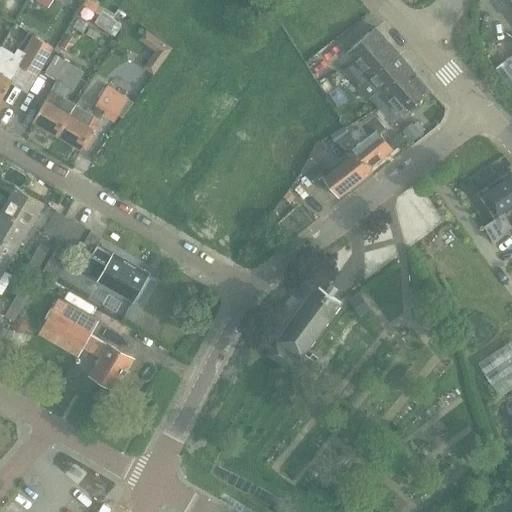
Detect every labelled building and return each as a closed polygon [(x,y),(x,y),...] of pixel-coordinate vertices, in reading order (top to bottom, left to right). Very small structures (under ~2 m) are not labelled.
[(5,0),(2,7),(13,13),(20,0),(5,0)] [(91,0),(84,0),(82,4),(95,12),(99,5),(91,0)] [(96,23),(118,32),(124,17),(101,8),(96,23)] [(347,69),(362,87),(359,90),(368,100),(371,97),(378,104),(388,96),(394,102),(403,94),(400,90),(401,89),(398,85),(414,70),(376,27),(348,51),(356,60),(347,69)] [(147,67),(157,72),(173,44),(147,29),(140,40),(156,49),(147,67)] [(0,100),(20,67),(35,76),(52,48),(32,36),(23,52),(16,48),(13,54),(0,45),(0,100)] [(72,89),(82,72),(54,56),(44,73),(72,89)] [(388,96),(378,104),(395,123),(404,114),(432,90),(414,70),(398,85),(401,89),(400,90),(403,94),(394,102),(388,96)] [(127,98),(107,86),(96,104),(116,116),(127,98)] [(34,120),(57,134),(76,104),(52,90),(34,120)] [(76,104),(57,134),(81,148),(99,118),(76,104)] [(378,129),(374,132),(366,122),(358,128),(367,138),(354,148),(357,152),(326,177),(342,197),(374,172),(371,168),(394,150),(378,129)] [(413,125),(403,133),(411,142),(420,133),(413,125)] [(343,127),(330,134),(334,143),(348,135),(343,127)] [(309,158),(301,172),(312,180),(325,169),(318,164),(309,158)] [(488,166),(473,177),(478,185),(494,174),(488,166)] [(511,171),(511,170),(478,192),(495,218),(484,226),(493,243),(511,227),(503,214),(511,207),(511,171)] [(471,178),(461,185),(468,194),(473,190),(474,183),(471,178)] [(14,187),(1,209),(29,227),(42,206),(14,187)] [(1,209),(0,210),(0,237),(17,248),(29,227),(1,209)] [(52,236),(53,236),(64,217),(55,211),(42,233),(51,238),(52,236)] [(64,217),(53,236),(63,242),(74,223),(64,217)] [(74,223),(63,242),(73,248),(84,229),(74,223)] [(148,276),(96,246),(101,238),(90,231),(78,251),(89,258),(90,257),(107,267),(99,281),(133,301),(135,298),(138,299),(145,289),(142,287),(148,276)] [(0,237),(0,267),(4,270),(17,248),(0,237)] [(40,244),(33,257),(41,262),(49,249),(40,244)] [(44,271),(58,278),(73,252),(59,244),(44,271)] [(34,275),(41,262),(33,257),(25,270),(34,275)] [(317,285),(267,354),(291,371),(293,369),(298,372),(309,357),(304,352),(340,302),(331,296),(336,289),(330,284),(325,291),(317,285)] [(19,290),(11,304),(20,309),(28,295),(19,290)] [(358,293),(348,301),(358,316),(369,309),(359,295),(358,293)] [(43,325),(37,334),(77,357),(81,351),(99,360),(90,376),(116,390),(133,359),(108,345),(90,335),(98,322),(58,299),(50,312),(46,319),(43,325)] [(14,318),(20,309),(11,304),(4,316),(13,321),(14,318)] [(105,315),(99,329),(137,344),(142,329),(105,315)] [(13,321),(10,326),(14,333),(23,333),(27,326),(23,319),(14,318),(13,321)] [(2,321),(0,323),(0,332),(5,335),(10,326),(2,321)]
